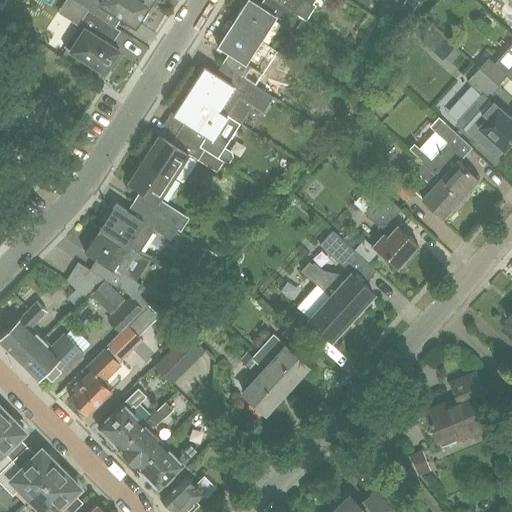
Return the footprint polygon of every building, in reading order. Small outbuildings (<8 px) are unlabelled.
[(119,50),(106,41),(115,27),(97,15),(88,9),(88,10),(72,0),(65,0),(62,6),(82,19),(78,25),(84,29),(70,50),(105,73),(119,50)] [(135,25),(148,4),(141,0),(72,0),(88,10),(88,9),(97,15),(103,5),(135,25)] [(286,22),(293,12),(274,0),(266,0),(263,6),(253,0),(246,0),(232,22),(260,40),(276,15),(286,22)] [(295,0),(274,0),(293,12),(299,2),(295,0)] [(303,35),(310,25),(301,19),(294,29),(303,35)] [(268,44),(260,40),(232,22),(217,46),(232,56),(225,66),(264,91),(274,97),(275,98),(283,85),(272,78),(254,66),(268,44)] [(453,47),(426,22),(415,35),(441,60),(453,47)] [(364,54),(370,44),(364,40),(358,49),(364,54)] [(508,76),(491,60),(482,70),(500,86),(499,86),(500,86),(508,76)] [(274,97),(264,91),(225,66),(219,76),(204,66),(188,90),(226,115),(227,114),(240,123),(252,105),(263,112),(274,97)] [(500,86),(482,70),(479,67),(466,80),(487,99),(499,86),(500,86)] [(225,145),(212,137),(226,115),(188,90),(173,114),(188,124),(181,134),(205,149),(217,157),(225,145)] [(478,126),(503,149),(511,138),(511,118),(497,105),(497,106),(491,100),(482,111),(488,116),(478,126)] [(470,146),(441,119),(432,129),(433,130),(426,138),(438,148),(430,157),(426,154),(419,161),(431,172),(438,178),(459,197),(479,175),(469,167),(467,169),(457,160),(470,146)] [(217,157),(205,149),(181,134),(175,144),(160,135),(144,159),(172,177),(188,153),(216,171),(223,161),(217,157)] [(181,230),(188,219),(158,199),(172,177),(144,159),(129,183),(144,192),(137,202),(181,230)] [(431,172),(419,161),(413,167),(425,178),(431,172)] [(413,191),(397,175),(388,185),(404,201),(413,191)] [(440,218),(459,197),(438,178),(421,197),(432,207),(430,209),(440,218)] [(392,229),(386,223),(400,207),(383,192),(365,212),(374,220),(374,226),(382,233),(371,245),(383,256),(385,254),(397,265),(417,242),(397,224),(392,229)] [(177,230),(180,232),(181,230),(137,202),(131,212),(116,203),(100,227),(138,251),(153,230),(169,241),(177,230)] [(135,251),(137,253),(138,251),(100,227),(85,251),(100,260),(93,271),(105,278),(117,286),(118,283),(131,296),(143,308),(148,304),(140,294),(143,288),(120,273),(135,251)] [(340,262),(353,248),(332,230),(319,243),(340,262)] [(105,278),(93,271),(79,261),(67,280),(76,289),(68,298),(76,306),(105,278)] [(352,315),(373,292),(351,272),(348,275),(323,270),(314,262),(312,264),(309,262),(301,270),(312,280),(329,296),(330,295),(352,315)] [(198,284),(206,273),(195,265),(187,277),(198,284)] [(103,281),(91,293),(110,312),(122,300),(103,281)] [(330,295),(329,296),(309,318),(332,338),(352,315),(330,295)] [(107,320),(119,333),(127,324),(143,308),(131,296),(107,320)] [(42,337),(31,326),(47,311),(37,301),(0,337),(0,340),(25,365),(38,352),(33,347),(42,337)] [(142,340),(127,324),(119,333),(106,345),(108,346),(122,360),(142,340)] [(281,332),(290,340),(297,333),(288,325),(281,332)] [(179,341),(196,358),(205,349),(188,332),(179,341)] [(308,365),(273,334),(253,357),(256,360),(255,361),(264,369),(264,368),(287,389),(308,365)] [(83,353),(77,347),(65,335),(52,347),(42,337),(33,347),(38,352),(25,365),(39,379),(44,373),(54,382),(83,353)] [(188,366),(196,358),(179,341),(171,349),(188,366)] [(102,380),(112,370),(122,360),(108,346),(88,365),(93,370),(74,388),(77,391),(70,398),(87,415),(112,390),(102,380)] [(180,374),(188,366),(171,349),(163,357),(180,374)] [(256,360),(253,357),(247,352),(241,358),(250,366),(255,361),(256,360)] [(172,383),(180,374),(163,357),(154,365),(172,383)] [(266,412),(287,389),(264,368),(264,369),(244,392),(266,412)] [(422,413),(434,444),(466,431),(468,435),(482,429),(469,398),(480,394),(472,374),(447,384),(454,400),(422,413)] [(119,447),(143,423),(128,408),(133,404),(135,406),(146,396),(138,387),(122,402),(98,426),(119,447)] [(139,468),(164,444),(150,430),(172,409),(166,402),(143,423),(119,447),(118,448),(139,468)] [(4,451),(25,431),(5,412),(0,417),(0,472),(13,460),(4,451)] [(209,444),(229,464),(240,453),(220,433),(209,444)] [(159,488),(184,464),(197,451),(190,444),(180,454),(181,455),(178,458),(164,444),(139,468),(159,488)] [(30,499),(61,468),(41,448),(21,469),(13,460),(0,472),(0,481),(13,495),(19,488),(30,499)] [(431,470),(423,450),(410,455),(419,475),(431,470)] [(64,511),(60,508),(80,487),(61,468),(30,499),(40,510),(37,511),(64,511)] [(160,498),(174,511),(181,511),(186,508),(188,511),(197,502),(194,500),(202,492),(206,496),(216,487),(204,476),(196,484),(185,473),(160,498)] [(511,511),(511,477),(498,483),(509,511),(511,511)] [(349,495),(331,511),(396,511),(377,484),(362,499),(365,504),(359,509),(349,495)] [(104,511),(96,503),(87,511),(104,511)]
